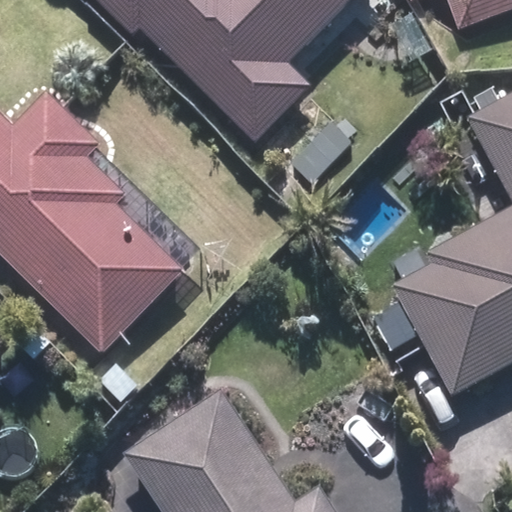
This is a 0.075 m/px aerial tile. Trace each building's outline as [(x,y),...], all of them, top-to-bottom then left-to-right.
[(143,20),(255,134),(306,84),(281,58),(339,0),(95,0),(129,34),(143,20)] [(461,0),(466,14),(505,0),(461,0)] [(0,234),(107,336),(177,263),(111,200),(122,188),(92,160),(111,140),(49,81),(13,119),(0,106),(0,234)] [(511,93),(486,105),(511,169),(511,205),(429,254),(437,270),(405,284),(448,379),(511,351),(511,93)] [(0,354),(11,343),(0,331),(0,354)] [(54,381),(16,417),(50,454),(88,418),(54,381)] [(420,511),(382,455),(300,509),(222,391),(131,450),(171,511),(420,511)]
